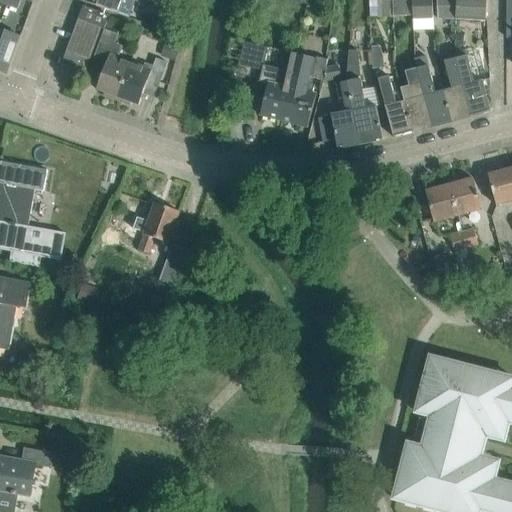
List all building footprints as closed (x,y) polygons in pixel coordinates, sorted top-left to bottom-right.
[(20,0),(8,0),(7,5),(17,9),(20,0)] [(83,0),(83,1),(118,14),(129,18),(135,1),(132,0),(83,0)] [(413,15),(412,0),(393,0),(394,16),(413,15)] [(412,0),(413,15),(414,20),(434,19),(433,0),(412,0)] [(456,19),(457,0),(439,0),(439,18),(456,19)] [(486,21),(486,0),(457,0),(456,19),(486,21)] [(105,30),(109,16),(84,7),(79,20),(101,28),(105,30)] [(88,62),(101,28),(79,20),(67,54),(88,62)] [(20,36),(0,29),(0,70),(7,73),(20,36)] [(112,52),(118,34),(105,30),(98,47),(112,52)] [(463,37),(455,37),(454,47),(462,47),(463,37)] [(293,101),(304,58),(292,55),(288,71),(265,66),(269,48),(245,42),(240,65),(262,71),(260,82),(268,84),(261,115),(282,121),(287,100),(293,101)] [(166,44),(161,56),(175,61),(179,49),(166,44)] [(383,140),(379,120),(377,105),(365,107),(360,79),(358,50),(349,51),(347,82),(360,144),(383,140)] [(84,73),(88,62),(67,54),(63,65),(84,73)] [(116,100),(130,62),(110,55),(97,90),(105,92),(104,95),(116,100)] [(491,111),(482,79),(475,81),(468,55),(455,58),(471,117),(491,111)] [(385,56),(373,57),(373,69),(385,68),(385,56)] [(311,93),(313,86),(310,86),(312,77),(323,80),(326,67),(328,60),(317,57),(316,61),(304,58),(293,101),(287,100),(282,121),(308,127),(312,108),(316,94),(311,93)] [(139,105),(149,79),(160,83),(168,63),(156,58),(153,66),(145,63),(144,67),(130,62),(116,100),(130,105),(131,102),(139,105)] [(471,117),(455,58),(445,61),(452,87),(442,90),(451,122),(471,117)] [(340,65),(326,67),(323,80),(342,77),(340,65)] [(451,122),(442,90),(435,92),(428,65),(416,68),(432,127),(451,122)] [(432,127),(416,68),(405,71),(409,86),(401,88),(404,100),(412,133),(432,127)] [(412,133),(404,100),(396,101),(389,75),(378,78),(394,137),(412,133)] [(360,144),(347,82),(336,84),(341,112),(331,114),(331,116),(318,119),(319,123),(323,143),(336,140),(338,148),(360,144)] [(0,249),(12,252),(10,262),(40,267),(42,257),(62,261),(67,233),(27,226),(34,188),(44,190),(48,170),(0,161),(0,183),(4,184),(0,204),(0,249)] [(511,200),(511,170),(511,169),(488,175),(496,204),(511,200)] [(482,209),(474,179),(450,185),(458,215),(482,209)] [(458,215),(450,185),(426,192),(434,221),(458,215)] [(173,231),(180,212),(155,203),(148,222),(143,234),(144,234),(138,250),(148,254),(154,238),(167,244),(173,231)] [(474,229),(462,231),(467,248),(478,246),(474,229)] [(467,248),(462,231),(451,234),(455,251),(467,248)] [(182,269),(166,263),(159,281),(176,287),(182,269)] [(61,273),(51,288),(64,297),(74,281),(61,273)] [(13,331),(16,306),(26,307),(30,281),(0,276),(0,348),(9,351),(13,331)] [(84,284),(78,299),(93,305),(99,290),(84,284)] [(511,511),(511,389),(511,377),(504,376),(441,359),(433,357),(430,357),(430,359),(428,368),(419,401),(417,410),(416,412),(419,413),(427,415),(431,416),(430,420),(421,417),(414,441),(424,444),(423,447),(419,446),(411,444),(408,443),(407,446),(405,454),(397,488),(394,496),(394,499),(396,499),(405,502),(444,511),(480,511),(481,510),(489,511),(511,511)] [(0,490),(27,496),(33,464),(51,466),(54,453),(24,448),(22,461),(0,457),(0,490)]
